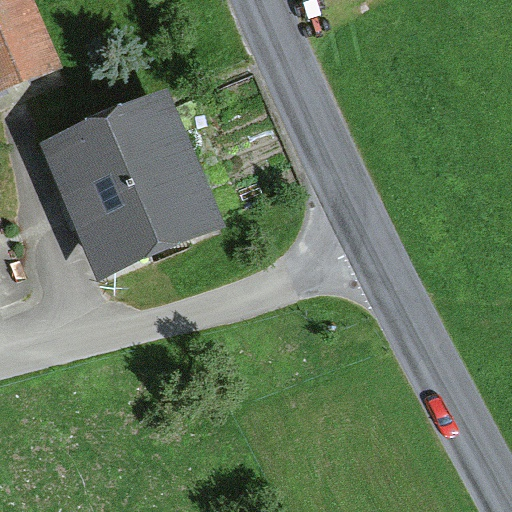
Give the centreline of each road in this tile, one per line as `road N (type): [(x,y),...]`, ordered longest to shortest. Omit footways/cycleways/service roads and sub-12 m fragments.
road 1 (tertiary): [(261,0),(371,248),(511,511)]
road 2 (track): [(0,364),(173,319),(371,248)]
